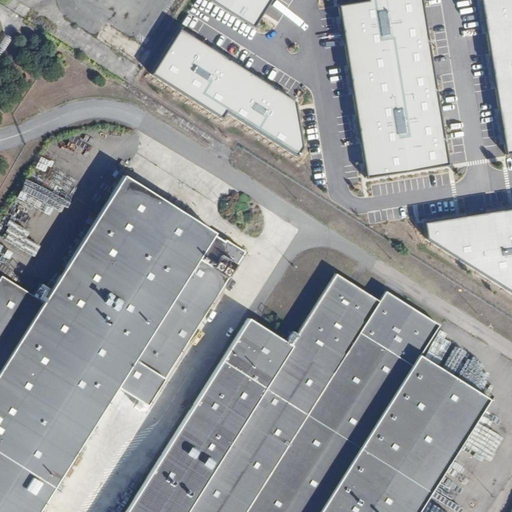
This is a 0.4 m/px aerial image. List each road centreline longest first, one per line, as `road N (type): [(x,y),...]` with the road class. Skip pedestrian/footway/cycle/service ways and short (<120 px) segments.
road 1 (unclassified): [(271,52),(318,82),(340,195),(360,207),(479,188),(448,0)]
road 2 (unknown): [(87,511),(222,307),(243,243),(272,205)]
